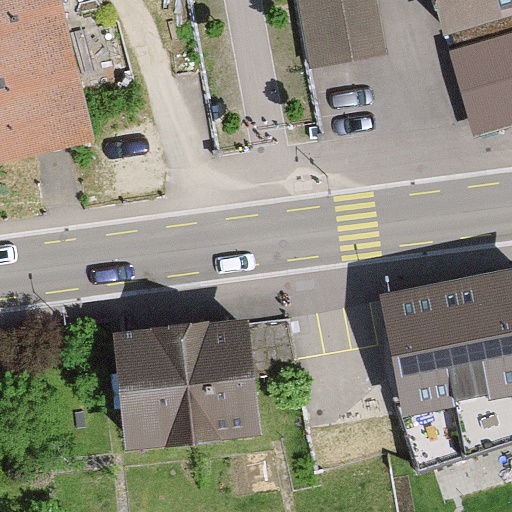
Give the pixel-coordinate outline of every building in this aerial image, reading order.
[(0,0),(0,178),(94,157),(59,0),(0,0)] [(375,0),(300,0),(314,79),(387,63),(375,0)] [(511,0),(435,0),(450,48),(511,29),(511,0)] [(511,39),(454,56),(478,143),(511,133),(511,39)] [(511,265),(378,292),(403,418),(511,395),(511,265)] [(247,308),(111,326),(126,439),(261,421),(249,325),(247,308)]
